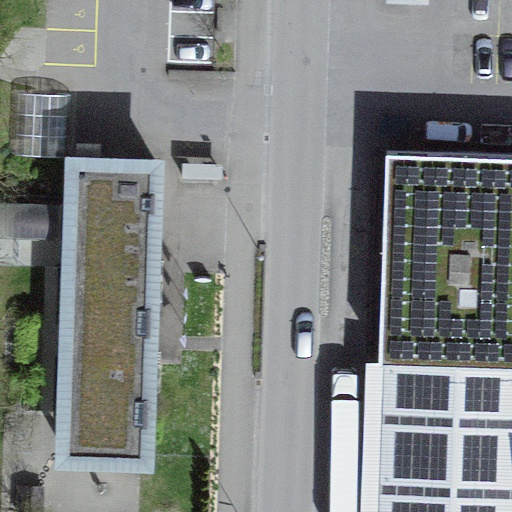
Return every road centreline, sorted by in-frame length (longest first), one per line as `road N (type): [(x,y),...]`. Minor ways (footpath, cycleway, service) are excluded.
road 1 (residential): [(299,0),(281,511)]
road 2 (unknown): [(293,119),(511,99)]
